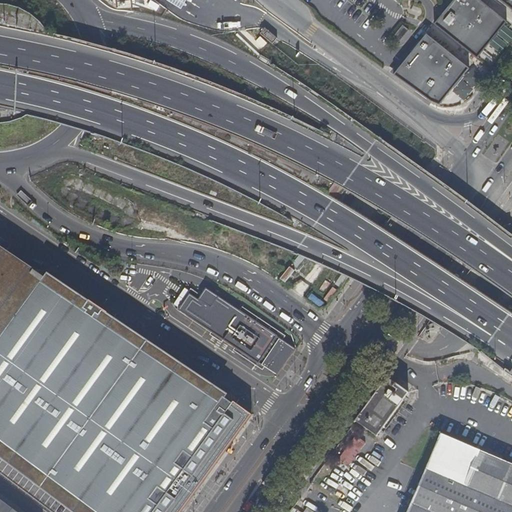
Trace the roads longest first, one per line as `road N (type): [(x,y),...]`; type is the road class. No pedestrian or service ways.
road 1 (motorway): [(511,279),(349,171),(249,124),(91,68),(0,49)]
road 2 (motorway): [(0,83),(99,108),(227,160),(379,244),(498,330)]
road 3 (motorway): [(511,254),(356,134),(242,65),(176,38),(86,24)]
road 4 (motorway): [(52,150),(300,240),(459,319),(498,330)]
road 5 (primary): [(6,165),(26,193),(73,228),(120,247),(212,264),(336,338)]
road 6 (residential): [(280,414),(0,224)]
road 7 (primary): [(468,162),(336,338)]
road 8 (residential): [(376,341),(429,349),(453,341),(511,252)]
road 9 (primary): [(267,488),(376,341)]
road 10 (primary): [(401,110),(260,0)]
road 11 (unknown): [(133,511),(230,380)]
road 12 (primary): [(52,150),(73,132),(96,80),(86,24)]
